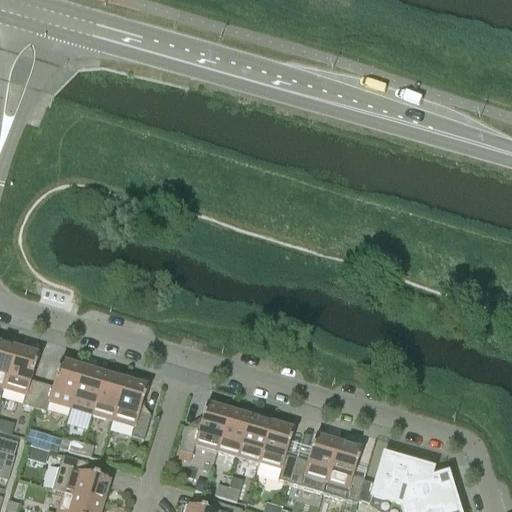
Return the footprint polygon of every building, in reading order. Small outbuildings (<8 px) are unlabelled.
[(0,391),(2,392),(14,351),(0,347),(0,391)] [(36,358),(14,351),(2,392),(24,398),(21,408),(32,411),(39,387),(29,383),(36,358)] [(50,390),(39,387),(32,411),(44,415),(47,405),(69,411),(81,371),(58,364),(50,390)] [(69,411),(90,418),(101,377),(81,371),(69,411)] [(90,418),(110,424),(122,383),(101,377),(90,418)] [(122,383),(110,424),(132,430),(129,440),(141,444),(148,419),(137,416),(145,390),(122,383)] [(214,454),(227,414),(204,407),(197,433),(185,430),(178,454),(190,458),(193,448),(214,454)] [(248,420),(227,414),(214,454),(236,460),(248,420)] [(268,426),(248,420),(236,460),(257,467),(268,426)] [(291,433),(268,426),(257,467),(278,473),(276,483),(287,487),(294,462),(284,459),(291,433)] [(305,465),(294,462),(287,487),(321,496),(336,446),(313,439),(305,465)] [(67,455),(78,458),(81,447),(70,444),(67,455)] [(355,507),(356,504),(361,484),(362,482),(351,479),(359,453),(336,446),(321,496),(355,507)] [(81,447),(78,458),(89,461),(92,450),(81,447)] [(1,469),(9,472),(13,460),(4,457),(1,469)] [(50,493),(60,496),(101,508),(108,485),(82,477),(85,466),(61,459),(50,493)] [(361,484),(356,504),(369,511),(454,511),(444,479),(437,481),(428,478),(429,474),(381,460),(373,488),(361,484)] [(9,472),(1,469),(0,472),(0,482),(6,484),(9,472)] [(223,502),(227,491),(216,488),(213,499),(223,502)] [(227,491),(223,502),(234,505),(238,494),(227,491)] [(99,511),(101,508),(60,496),(55,511),(99,511)]
